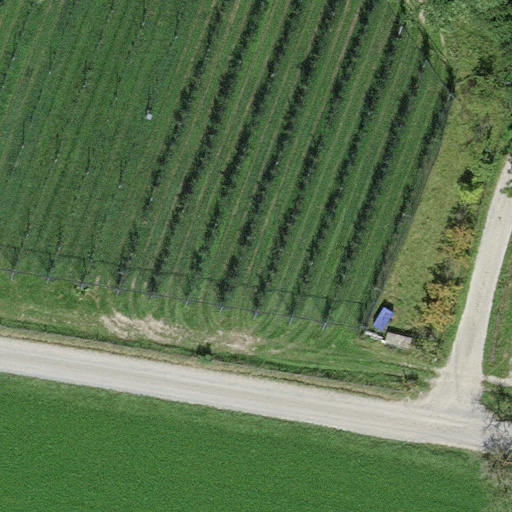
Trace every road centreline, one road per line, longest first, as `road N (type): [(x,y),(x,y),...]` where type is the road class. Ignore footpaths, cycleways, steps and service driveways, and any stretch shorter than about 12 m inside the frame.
road 1 (track): [(0,354),(511,443)]
road 2 (track): [(451,429),(511,209)]
